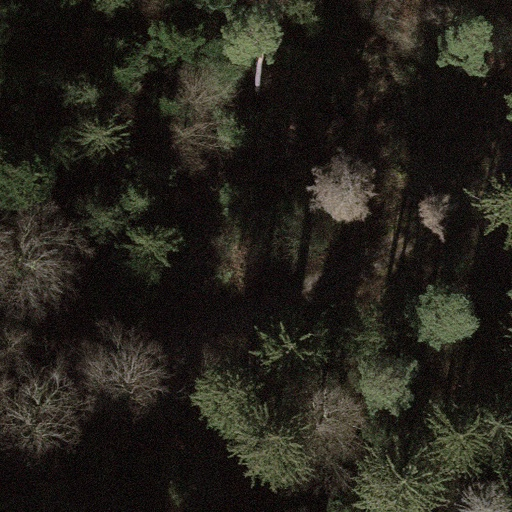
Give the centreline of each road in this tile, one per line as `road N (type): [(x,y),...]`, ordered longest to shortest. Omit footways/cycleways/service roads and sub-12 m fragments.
road 1 (track): [(511,177),(390,261),(0,413)]
road 2 (track): [(123,511),(0,451)]
